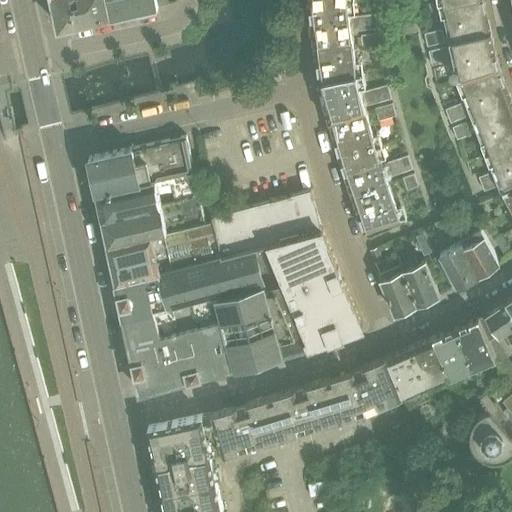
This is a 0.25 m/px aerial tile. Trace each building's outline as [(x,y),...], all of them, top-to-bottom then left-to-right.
[(54,0),(60,26),(121,12),(118,0),(54,0)] [(118,0),(121,12),(170,2),(169,0),(118,0)] [(352,15),(349,0),(312,0),(322,76),(359,69),(354,29),(380,25),(378,12),(352,15)] [(467,81),(502,67),(501,66),(486,0),(462,0),(447,4),(457,43),(431,49),(434,63),(460,57),(465,78),(467,81)] [(429,44),(447,40),(444,27),(426,31),(429,44)] [(364,46),(382,44),(381,31),(363,33),(364,46)] [(496,156),(511,149),(511,93),(502,67),(467,81),(473,97),(448,107),(453,121),(478,111),(496,156)] [(364,89),(359,69),(322,76),(322,79),(342,156),(379,145),(377,141),(368,103),(393,97),(389,83),(364,89)] [(381,119),(398,114),(395,101),(377,106),(381,119)] [(459,137),(471,133),(466,120),(454,125),(459,137)] [(90,154),(98,191),(119,186),(196,169),(188,132),(90,154)] [(384,162),(379,145),(342,156),(367,229),(404,216),(389,175),(413,167),(409,153),(384,162)] [(511,186),(511,149),(496,156),(500,168),(481,175),(487,189),(506,182),(508,189),(511,186)] [(194,156),(196,169),(205,168),(202,154),(194,156)] [(119,186),(98,191),(104,216),(123,212),(202,196),(196,169),(119,186)] [(415,171),(404,175),(408,188),(419,184),(415,171)] [(215,213),(216,219),(224,251),(255,243),(269,239),(323,225),(313,187),(215,213)] [(207,221),(202,196),(104,216),(109,243),(126,239),(129,238),(207,221)] [(474,214),(487,209),(482,199),(470,204),(474,214)] [(447,215),(434,221),(445,237),(456,230),(447,215)] [(493,229),(499,225),(493,216),(487,220),(493,229)] [(129,238),(126,239),(109,243),(117,280),(137,275),(224,251),(216,219),(207,221),(129,238)] [(323,225),(269,239),(301,320),(309,342),(364,323),(323,226),(323,225)] [(482,225),(460,238),(480,270),(501,258),(482,225)] [(432,250),(425,231),(416,235),(424,253),(432,250)] [(508,254),(511,251),(511,245),(505,232),(498,236),(508,254)] [(480,270),(460,238),(440,250),(440,251),(434,255),(443,270),(449,267),(459,283),(480,270)] [(265,285),(281,350),(309,342),(269,239),(255,243),(262,278),(265,285)] [(137,275),(117,280),(125,314),(220,289),(245,283),(262,278),(255,243),(224,251),(137,275)] [(375,260),(383,257),(378,245),(371,248),(375,260)] [(416,255),(402,261),(418,300),(441,290),(427,258),(419,261),(416,255)] [(380,270),(382,277),(396,309),(418,300),(402,261),(380,270)] [(245,283),(220,289),(222,296),(220,296),(225,321),(233,363),(281,350),(265,285),(262,278),(245,283)] [(220,289),(125,314),(131,346),(225,321),(220,296),(222,296),(220,289)] [(511,294),(508,297),(508,298),(489,311),(502,331),(511,324),(511,294)] [(495,336),(500,333),(486,312),(481,315),(491,339),(495,336)] [(481,315),(458,325),(476,367),(498,357),(491,339),(481,315)] [(141,389),(233,363),(225,321),(131,346),(141,389)] [(458,325),(434,334),(452,376),(476,367),(458,325)] [(434,334),(412,343),(429,386),(452,376),(434,334)] [(389,353),(406,391),(407,395),(429,386),(412,343),(389,353)] [(366,408),(404,392),(406,391),(389,353),(353,368),(366,408)] [(339,372),(332,374),(344,415),(350,413),(360,410),(365,408),(366,408),(353,368),(348,369),(339,372)] [(332,374),(280,391),(292,431),(344,415),(332,374)] [(440,387),(443,399),(457,395),(454,384),(440,387)] [(511,390),(506,396),(505,394),(504,393),(503,394),(503,395),(497,400),(511,418),(511,390)] [(292,431),(280,391),(216,410),(224,448),(225,451),(292,431)] [(149,424),(163,487),(218,475),(213,450),(224,448),(216,410),(205,414),(204,412),(149,424)] [(479,422),(479,426),(480,430),(483,432),(486,434),(490,435),(494,434),(497,432),(499,430),(500,426),(501,423),(500,420),(498,417),(495,414),(492,413),(489,413),(485,413),(482,416),(480,419),(479,422)] [(226,511),(218,475),(163,487),(168,511),(226,511)]
